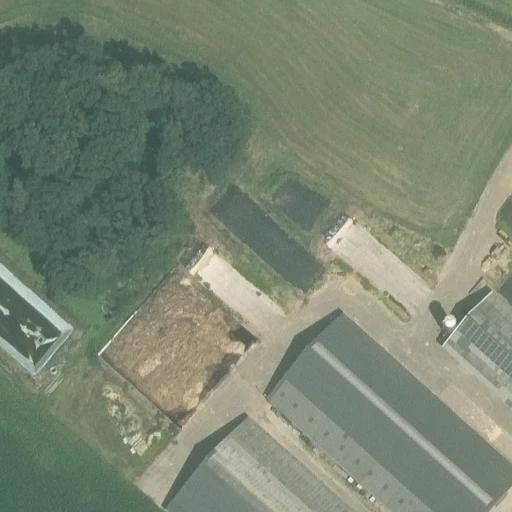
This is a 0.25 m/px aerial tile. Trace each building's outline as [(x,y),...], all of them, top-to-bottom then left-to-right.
[(315,192),(297,211),(330,241),(348,221),(315,192)] [(180,330),(174,337),(189,351),(200,339),(182,322),(199,303),(179,285),(157,309),(180,330)] [(511,397),(511,315),(493,298),(452,343),(511,397)] [(40,378),(69,349),(58,338),(48,347),(18,316),(0,334),(0,337),(12,350),(20,343),(10,334),(13,331),(40,359),(31,368),(40,378)] [(221,377),(197,353),(177,372),(201,396),(221,377)] [(270,401),(391,511),(350,511),(251,421),(169,511),(170,511),(476,511),(306,362),(270,401)]
